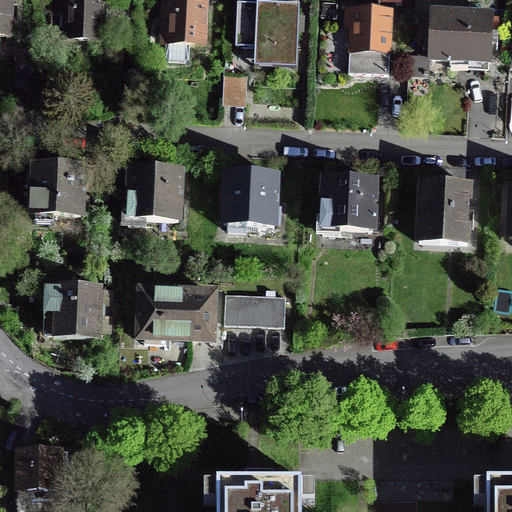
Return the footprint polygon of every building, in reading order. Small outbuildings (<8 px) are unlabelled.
[(0,0),(0,38),(13,39),(15,0),(0,0)] [(62,42),(101,43),(102,0),(58,0),(58,16),(63,17),(62,42)] [(207,48),(209,1),(194,0),(160,0),(159,46),(166,47),(166,63),(189,64),(190,47),(207,48)] [(253,68),(297,69),(300,6),(237,3),(235,48),(254,49),(253,68)] [(321,19),(337,20),(338,5),(322,4),(321,19)] [(393,9),(345,7),(344,29),(348,29),(347,55),(349,56),(348,75),(390,77),(393,9)] [(489,67),(492,67),(492,61),(497,61),(497,51),(493,50),(494,29),(499,30),(500,17),(494,17),(495,13),(430,10),(428,58),(410,57),(409,79),(429,80),(430,64),(451,65),(451,73),(468,74),(469,71),(489,72),(489,67)] [(226,70),(227,75),(231,79),(237,79),(240,74),(240,69),(236,65),(230,65),(226,70)] [(27,99),(43,100),(45,69),(29,68),(27,99)] [(95,195),(96,168),(29,165),(27,219),(34,219),(34,224),(56,225),(56,220),(87,221),(88,194),(95,195)] [(183,226),(185,172),(126,169),(125,195),(127,195),(126,210),(121,210),(120,228),(147,229),(147,224),(183,226)] [(245,231),(277,232),(277,226),(281,226),(281,208),(279,208),(280,176),(222,174),(220,229),(229,230),(228,237),(245,238),(245,231)] [(338,234),(377,235),(377,232),(379,233),(380,216),(378,216),(379,180),(320,178),(318,226),(316,226),(316,237),(325,237),(325,239),(338,240),(338,234)] [(473,204),(474,186),(419,183),(416,246),(471,248),(472,227),(469,227),(470,204),(473,204)] [(52,342),(101,344),(102,336),(112,336),(112,317),(105,317),(106,308),(116,308),(116,292),(104,291),(104,289),(53,287),(53,290),(44,289),(42,340),(52,340),(52,342)] [(216,348),(219,292),(137,288),(134,345),(144,345),(144,349),(161,349),(161,346),(216,348)] [(224,327),(285,330),(286,299),(225,296),(224,327)] [(62,511),(62,495),(65,495),(65,451),(14,452),(14,496),(16,496),(16,511),(62,511)] [(486,511),(511,511),(511,486),(487,486),(486,511)] [(216,511),(303,511),(303,487),(216,487),(216,511)]
